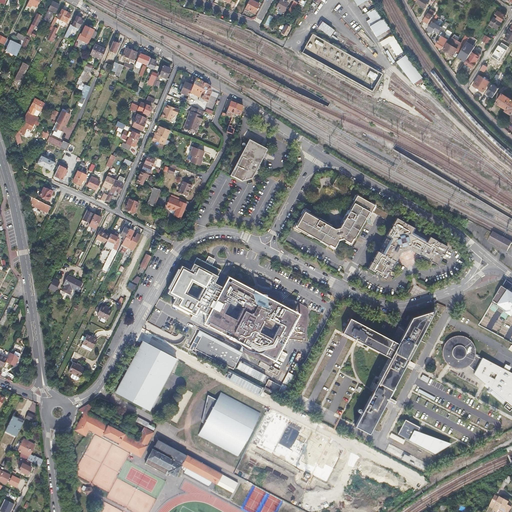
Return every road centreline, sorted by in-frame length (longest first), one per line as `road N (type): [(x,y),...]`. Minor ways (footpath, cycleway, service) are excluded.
road 1 (residential): [(132,329),(421,481),(511,440)]
road 2 (residential): [(0,148),(40,361)]
road 3 (residential): [(275,253),(391,306),(469,280)]
road 4 (residential): [(479,252),(318,151)]
road 5 (residential): [(178,60),(115,212)]
road 6 (residential): [(178,60),(74,0)]
